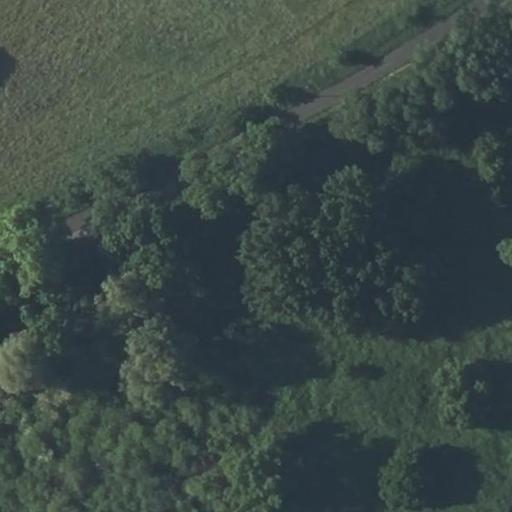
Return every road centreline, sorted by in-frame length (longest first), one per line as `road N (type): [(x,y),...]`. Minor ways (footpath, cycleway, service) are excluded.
road 1 (track): [(0,257),(372,72)]
road 2 (track): [(372,72),(489,0)]
